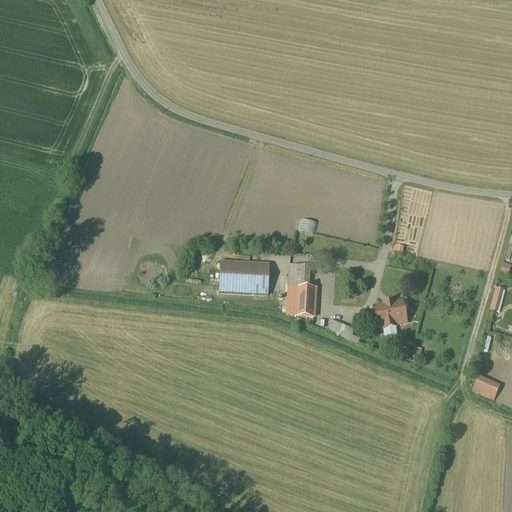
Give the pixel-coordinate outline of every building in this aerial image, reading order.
[(317,220),(320,183),(303,182),(299,218),(317,220)] [(500,221),(507,222),(509,208),(501,207),(500,221)] [(314,226),(298,223),(296,233),(312,235),(314,226)] [(269,266),(220,263),(218,295),(267,297),(269,266)] [(497,276),(507,278),(509,267),(499,265),(497,276)] [(309,268),(289,267),(288,289),(297,290),(308,290),(309,268)] [(297,290),(288,289),(286,317),(296,318),(297,290)] [(496,314),(502,291),(493,289),(487,311),(496,314)] [(308,290),(297,290),(296,318),(314,319),(315,291),(308,290)] [(392,303),(383,305),(383,307),(373,309),(377,327),(382,326),(383,331),(395,328),(395,326),(406,324),(405,320),(407,319),(405,312),(403,312),(402,304),(393,305),(392,303)] [(354,331),(331,322),(326,333),(349,342),(351,338),(354,331)] [(408,350),(397,346),(392,358),(403,363),(408,350)] [(418,360),(420,351),(413,348),(410,358),(418,360)] [(472,394),(492,403),(497,391),(477,382),(472,394)]
